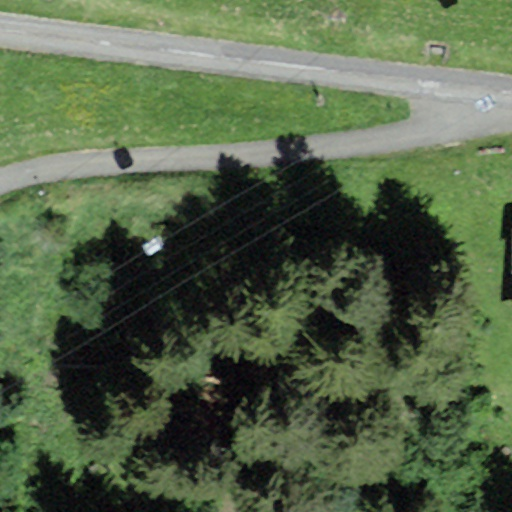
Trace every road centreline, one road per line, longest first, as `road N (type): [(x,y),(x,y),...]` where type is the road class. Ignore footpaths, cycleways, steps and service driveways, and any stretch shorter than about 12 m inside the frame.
road 1 (residential): [(511,115),(457,140),(61,176),(0,193)]
road 2 (residential): [(0,32),(511,107)]
